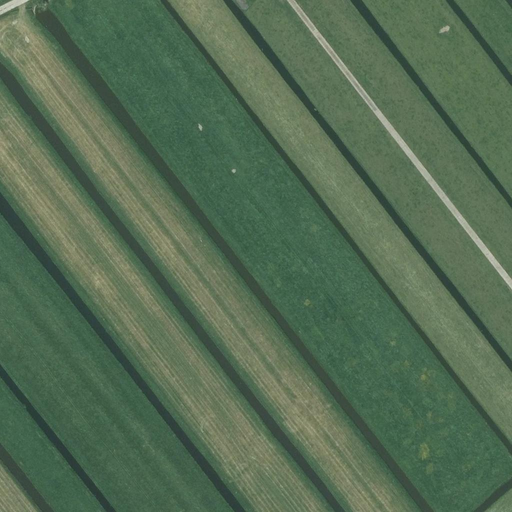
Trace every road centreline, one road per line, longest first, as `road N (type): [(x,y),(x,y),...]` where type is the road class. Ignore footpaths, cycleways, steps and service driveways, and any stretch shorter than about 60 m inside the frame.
road 1 (track): [(13,511),(0,495),(0,11),(22,0)]
road 2 (track): [(511,290),(287,0)]
